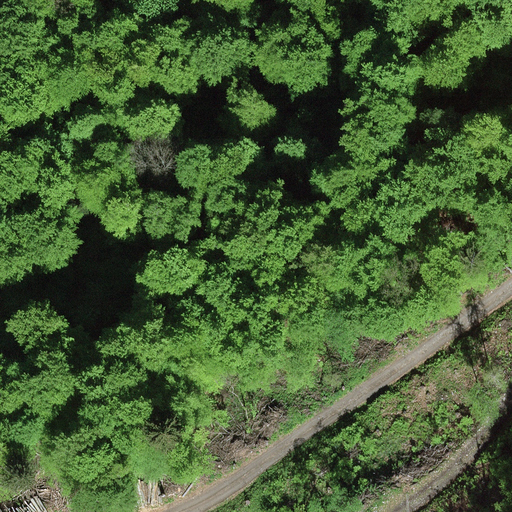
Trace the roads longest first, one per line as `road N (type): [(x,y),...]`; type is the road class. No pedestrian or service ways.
road 1 (track): [(178,511),(315,438),(392,385),(511,277)]
road 2 (track): [(511,404),(406,511)]
